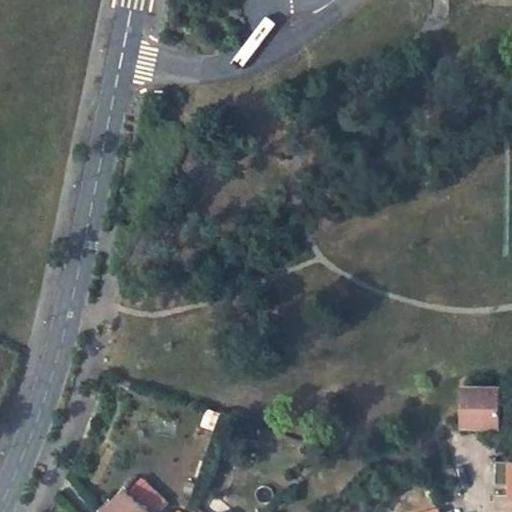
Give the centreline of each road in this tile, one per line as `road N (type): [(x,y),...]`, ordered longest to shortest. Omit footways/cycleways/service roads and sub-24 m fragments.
road 1 (unclassified): [(122,53),(57,356),(0,506)]
road 2 (residential): [(269,39),(234,62),(202,70),(122,53)]
